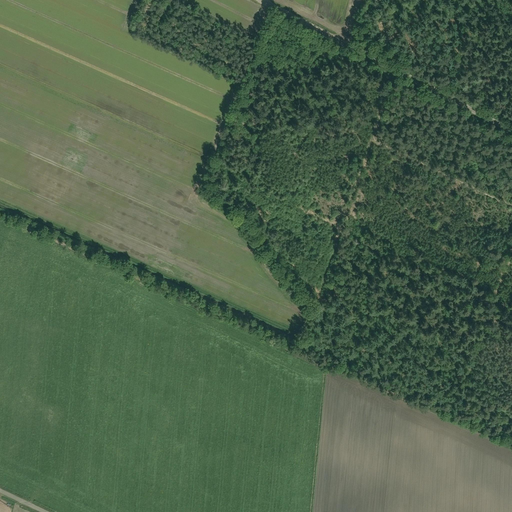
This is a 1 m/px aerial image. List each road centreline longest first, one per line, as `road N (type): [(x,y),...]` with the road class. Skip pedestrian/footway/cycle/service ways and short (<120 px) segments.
road 1 (track): [(274,7),(197,192),(237,225),(301,305),(296,333)]
road 2 (unclassified): [(511,131),(260,0)]
